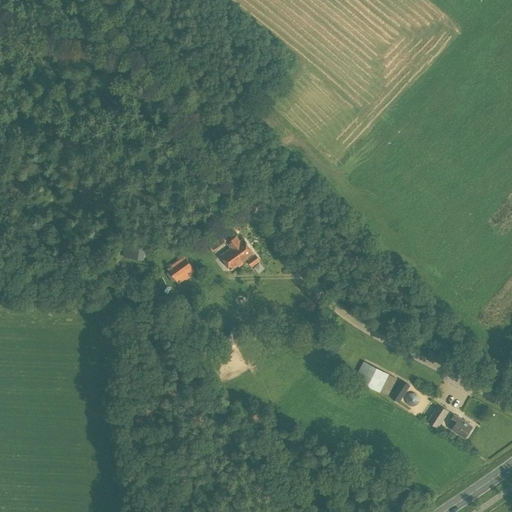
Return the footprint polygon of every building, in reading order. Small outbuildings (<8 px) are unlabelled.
[(81,205),(95,204),(93,183),(79,184),(81,205)] [(201,233),(201,234),(205,238),(204,239),(213,251),(226,241),(217,229),(211,234),(207,229),(201,233)] [(227,243),(231,248),(221,255),(231,270),(246,259),(252,267),(260,261),(254,253),(243,239),(239,242),(237,239),(238,239),(236,236),(227,243)] [(193,267),(186,257),(175,265),(174,264),(168,269),(175,279),(180,274),(182,276),(193,267)] [(232,349),(241,331),(237,328),(230,325),(220,343),(227,346),(232,349)] [(331,357),(343,347),(336,337),(323,347),(331,357)] [(388,396),(397,379),(363,361),(354,378),(388,396)] [(399,403),(410,385),(401,379),(390,397),(399,403)] [(411,407),(421,410),(423,401),(412,399),(411,407)] [(438,428),(449,411),(439,404),(428,421),(438,428)] [(484,415),(477,409),(469,417),(476,424),(484,415)] [(467,437),(470,433),(469,432),(472,426),(454,414),(450,420),(455,423),(451,429),(465,438),(465,436),(467,437)]
